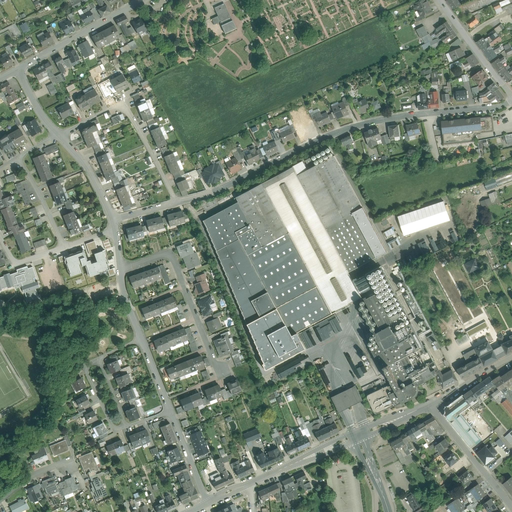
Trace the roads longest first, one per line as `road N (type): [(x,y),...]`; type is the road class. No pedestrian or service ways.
road 1 (residential): [(511,100),(332,134),(175,202)]
road 2 (residential): [(58,134),(122,108),(175,202)]
road 3 (residential): [(120,270),(172,257),(221,370)]
road 4 (residential): [(16,68),(142,0)]
road 5 (residential): [(430,403),(511,506)]
road 6 (residential): [(439,0),(511,97)]
